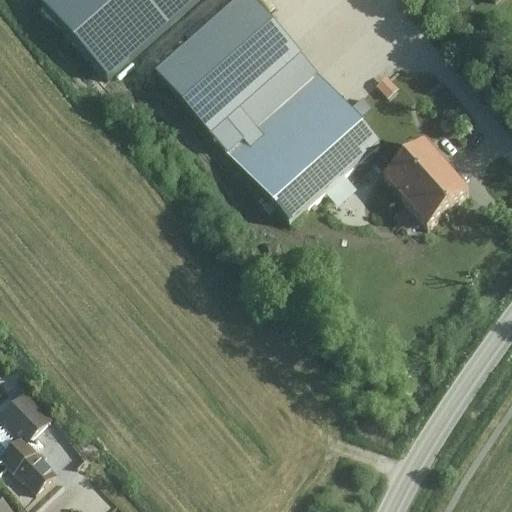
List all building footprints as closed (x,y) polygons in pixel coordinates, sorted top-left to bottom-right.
[(304,63),(251,0),(245,0),(158,73),(213,139),(227,127),(304,63)] [(317,75),(304,63),(227,127),(240,147),(317,75)] [(382,88),(392,99),(402,91),(392,80),(382,88)] [(377,151),(320,81),(240,147),(224,160),(282,230),(377,151)] [(426,237),(473,194),(428,146),(382,189),(426,237)] [(45,426),(19,401),(0,419),(0,428),(22,450),(45,426)] [(0,465),(32,499),(49,483),(11,444),(0,454),(0,465)]
